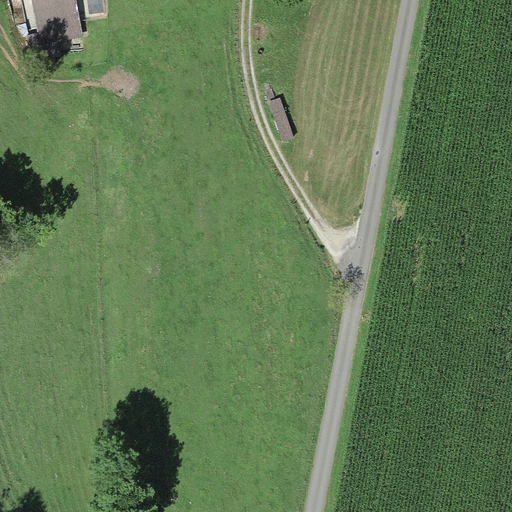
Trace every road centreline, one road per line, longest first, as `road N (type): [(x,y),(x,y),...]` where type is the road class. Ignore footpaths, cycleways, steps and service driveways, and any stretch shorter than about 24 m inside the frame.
road 1 (unclassified): [(309,511),(407,0)]
road 2 (track): [(358,264),(306,213),(250,101),(247,0)]
